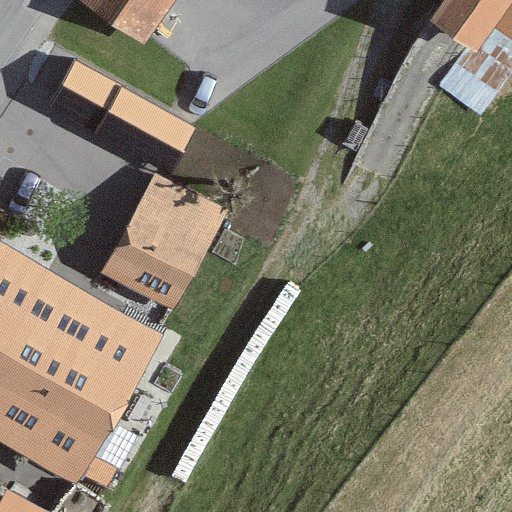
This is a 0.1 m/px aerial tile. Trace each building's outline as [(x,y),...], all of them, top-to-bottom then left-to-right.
[(175,0),(81,0),(79,4),(142,48),(175,0)] [(511,0),(446,0),(438,11),(486,49),(497,34),(511,46),(511,0)] [(213,230),(148,191),(104,266),(170,304),(213,230)] [(189,353),(0,239),(0,442),(1,443),(0,444),(0,485),(38,508),(58,476),(100,501),(189,353)] [(30,511),(5,496),(0,503),(0,511),(30,511)]
